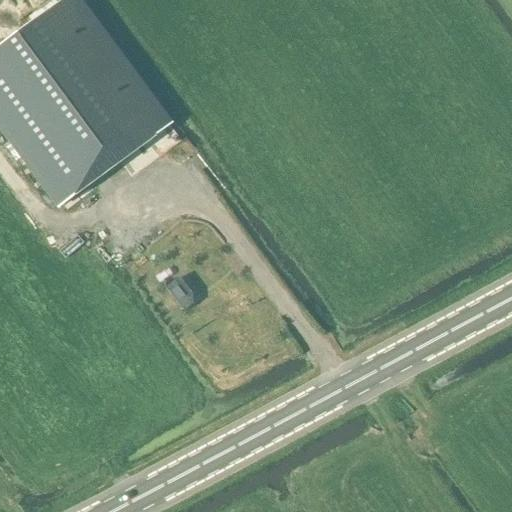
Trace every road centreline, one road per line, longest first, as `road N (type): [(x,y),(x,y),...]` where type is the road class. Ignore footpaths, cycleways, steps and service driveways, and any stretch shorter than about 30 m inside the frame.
road 1 (secondary): [(109,511),(511,301)]
road 2 (track): [(430,511),(385,439),(368,379)]
